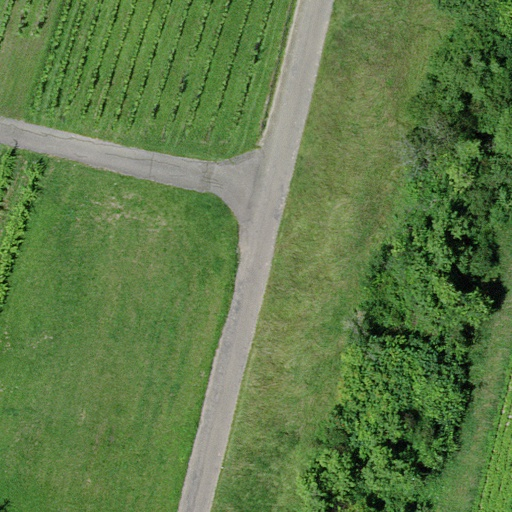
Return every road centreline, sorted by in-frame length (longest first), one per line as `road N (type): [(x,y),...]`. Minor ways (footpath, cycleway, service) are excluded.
road 1 (track): [(208,511),(285,230),(334,0)]
road 2 (track): [(285,230),(0,167)]
